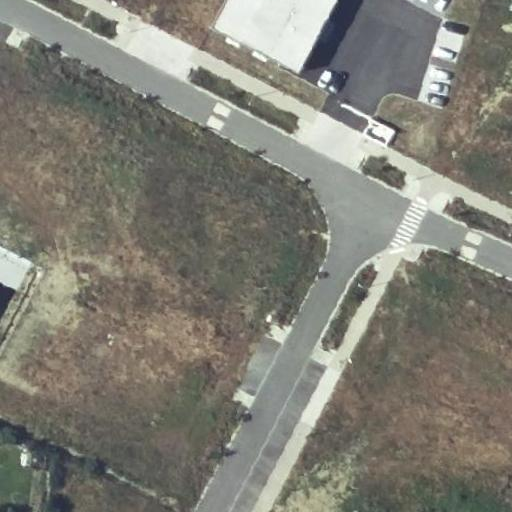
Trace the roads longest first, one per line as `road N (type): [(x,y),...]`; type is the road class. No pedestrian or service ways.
road 1 (residential): [(374,203),(0,8)]
road 2 (residential): [(374,203),(215,511)]
road 3 (residential): [(511,263),(374,203)]
